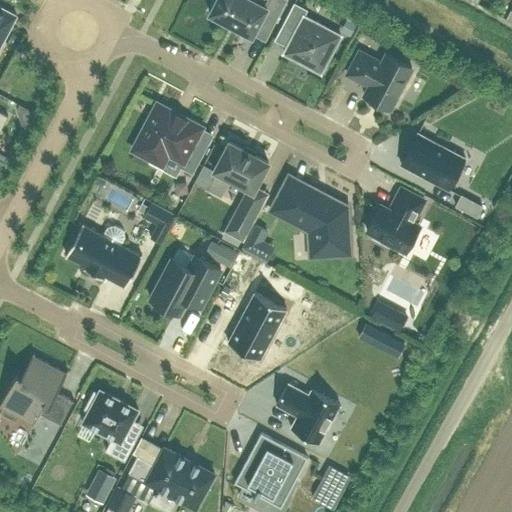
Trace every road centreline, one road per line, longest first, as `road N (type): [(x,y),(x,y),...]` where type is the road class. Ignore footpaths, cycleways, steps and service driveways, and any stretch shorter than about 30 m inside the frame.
road 1 (residential): [(70,322),(83,312),(233,391),(219,419),(69,339)]
road 2 (residential): [(204,78),(215,65),(362,145),(350,169),(204,94)]
road 3 (unclassified): [(399,511),(511,309)]
road 4 (residential): [(7,225),(88,82)]
